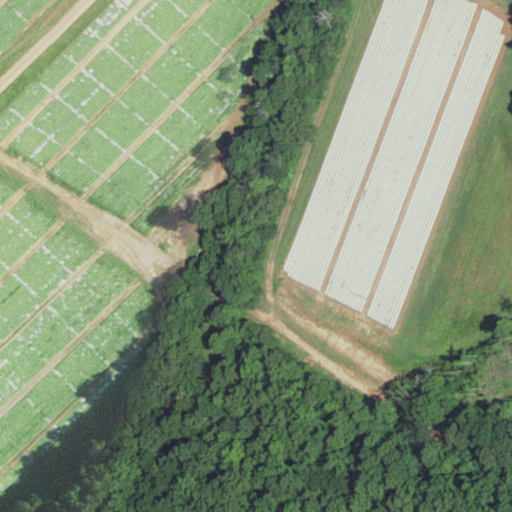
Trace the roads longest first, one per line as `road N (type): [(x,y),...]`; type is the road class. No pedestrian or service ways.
road 1 (track): [(0,151),(180,270),(347,362),(397,407),(511,458)]
road 2 (track): [(87,0),(0,86)]
